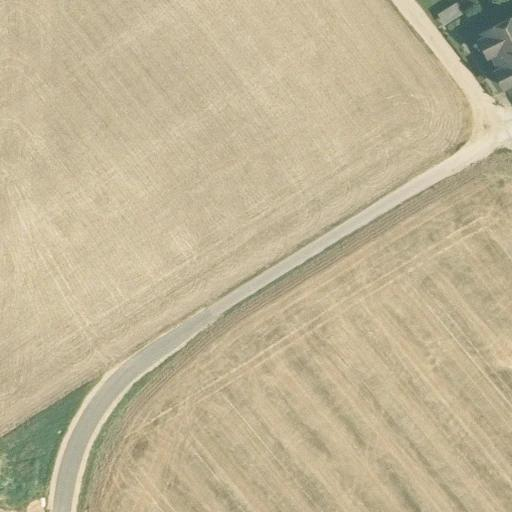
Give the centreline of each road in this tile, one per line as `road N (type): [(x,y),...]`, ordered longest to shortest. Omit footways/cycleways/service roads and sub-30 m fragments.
road 1 (track): [(153,350),(509,128)]
road 2 (track): [(509,128),(406,0)]
